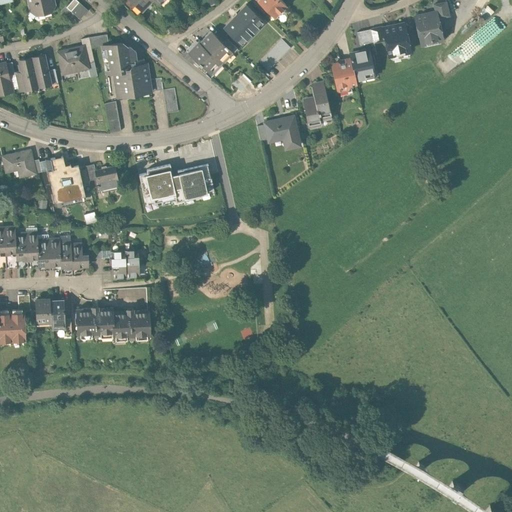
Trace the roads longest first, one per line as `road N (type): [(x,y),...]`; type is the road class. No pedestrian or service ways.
road 1 (residential): [(0,116),(79,139),(126,141),(237,115)]
road 2 (residential): [(237,115),(308,62),(342,16)]
road 3 (residential): [(116,10),(66,35),(0,49)]
